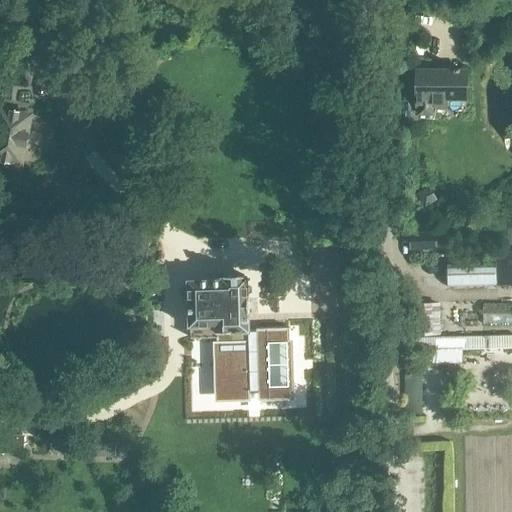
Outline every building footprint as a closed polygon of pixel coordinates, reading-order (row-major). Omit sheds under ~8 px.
[(465,95),(466,66),(416,65),(415,100),(417,101),(417,109),(431,109),(431,101),(445,101),(445,94),(465,95)] [(400,96),(400,106),(409,106),(408,96),(400,96)] [(0,159),(22,163),(30,115),(0,110),(0,159)] [(426,207),(438,199),(428,185),(416,193),(426,207)] [(304,219),(305,248),(340,246),(339,217),(304,219)] [(435,234),(409,235),(409,249),(409,256),(435,255),(435,248),(435,234)] [(448,284),(487,284),(511,283),(511,251),(487,252),(487,261),(447,262),(448,284)] [(191,283),(186,286),(186,296),(191,302),(192,328),(193,328),(193,339),(217,339),(217,341),(218,370),(219,395),(251,394),(259,393),(292,392),(291,339),(290,328),(251,329),(249,276),(247,276),(246,276),(246,273),(226,273),(226,275),(222,275),(222,277),(191,278),(191,283)] [(483,324),(511,323),(511,300),(484,300),(483,324)] [(410,335),(441,334),(440,301),(409,302),(410,335)] [(451,364),(451,348),(511,346),(511,334),(410,337),(410,349),(430,349),(430,365),(451,364)] [(0,453),(27,455),(28,436),(0,434),(0,453)] [(66,442),(65,455),(95,456),(96,443),(66,442)] [(120,457),(120,444),(96,443),(95,456),(120,457)]
